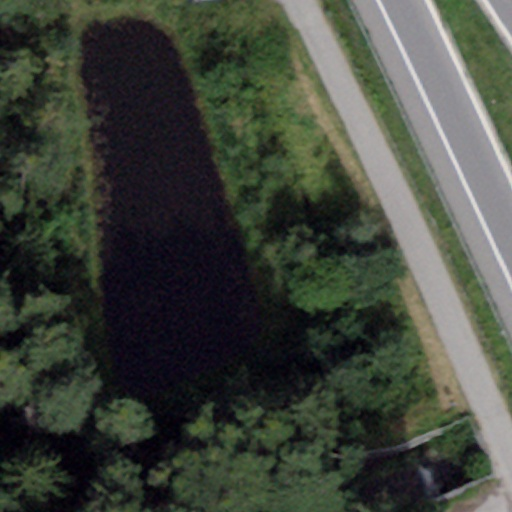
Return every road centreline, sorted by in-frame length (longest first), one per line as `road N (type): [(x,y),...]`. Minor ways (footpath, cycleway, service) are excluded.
road 1 (track): [(296,0),(511,463)]
road 2 (trunk): [(408,0),(511,213)]
